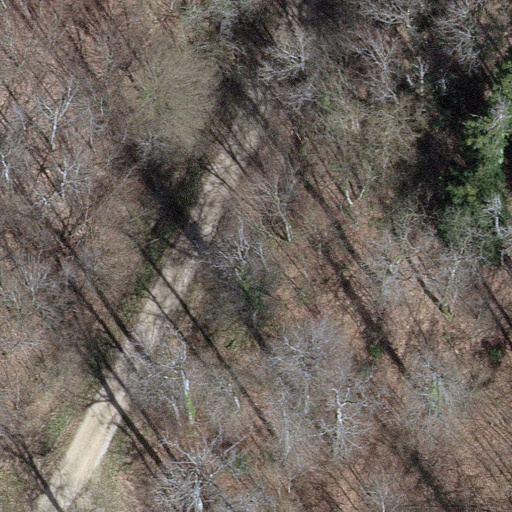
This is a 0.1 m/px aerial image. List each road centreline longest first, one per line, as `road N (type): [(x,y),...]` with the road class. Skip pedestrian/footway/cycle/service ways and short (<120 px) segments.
road 1 (track): [(55,511),(303,0)]
road 2 (track): [(511,73),(415,380),(379,464),(344,511)]
